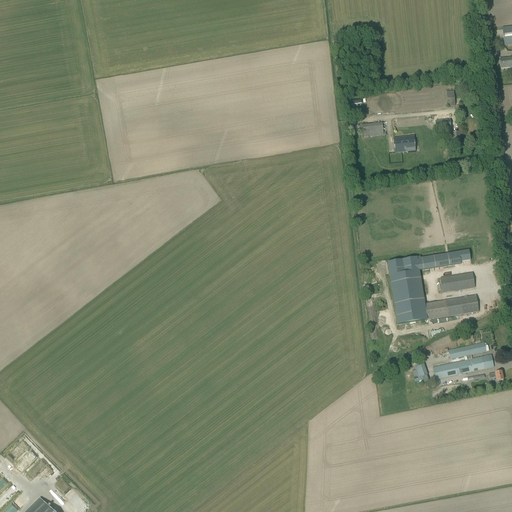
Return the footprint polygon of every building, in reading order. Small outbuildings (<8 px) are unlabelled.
[(511,27),(502,28),(504,46),(511,44),(511,27)] [(511,58),(499,60),(500,69),(511,68),(511,58)] [(446,93),(448,107),(455,106),(453,92),(446,93)] [(451,129),(450,120),(435,122),(436,130),(451,129)] [(362,126),(363,138),(383,136),(382,124),(362,126)] [(452,138),(453,145),(460,144),(459,133),(451,134),(447,134),(447,138),(452,138)] [(393,139),(395,154),(416,151),(414,137),(393,139)] [(398,325),(427,321),(479,312),(476,296),(425,304),(420,272),(461,265),(461,263),(471,261),(469,252),(418,260),(417,258),(388,262),(398,325)] [(440,279),(442,293),(470,289),(474,288),(472,273),(467,274),(440,279)] [(471,355),(486,352),(484,344),(448,351),(450,360),(467,356),(467,360),(432,368),(435,381),(493,368),(491,356),(472,360),(471,355)] [(426,376),(428,376),(422,361),(416,363),(416,364),(413,364),(414,368),(415,371),(412,372),(414,377),(417,376),(418,379),(420,384),(428,381),(426,376)] [(496,378),(496,382),(503,380),(502,372),(495,374),(488,375),(489,379),(496,378)] [(52,511),(39,499),(26,511),(52,511)]
